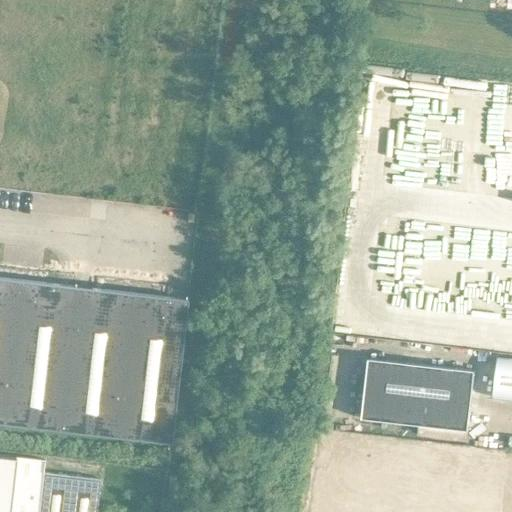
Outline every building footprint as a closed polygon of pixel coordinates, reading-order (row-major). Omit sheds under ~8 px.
[(0,431),(170,451),(187,307),(0,285),(0,431)] [(511,365),(497,364),(493,404),(511,406),(511,365)] [(368,365),(361,425),(467,437),(474,377),(368,365)] [(314,511),(497,511),(502,478),(402,467),(321,457),(314,511)] [(96,511),(100,487),(43,480),(44,467),(0,461),(0,511),(96,511)]
